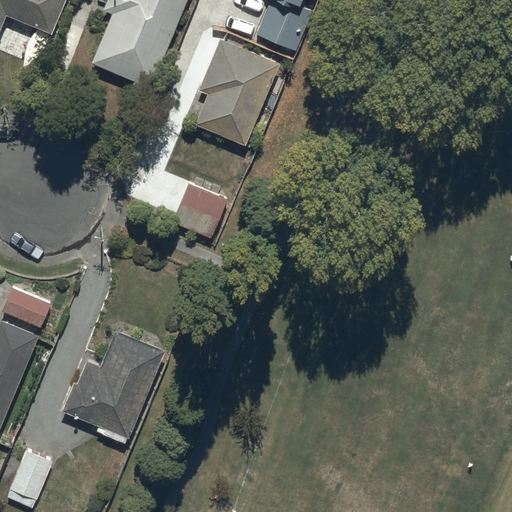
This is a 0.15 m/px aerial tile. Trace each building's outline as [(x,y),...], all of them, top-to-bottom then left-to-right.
[(0,0),(0,18),(5,7),(50,26),(60,0),(0,0)] [(110,4),(90,54),(149,78),(181,0),(101,0),(110,4)] [(265,0),(255,26),(294,42),(310,3),(302,0),(265,0)] [(193,116),(244,137),(278,54),(218,30),(196,82),(206,86),(193,116)] [(227,197),(190,181),(172,223),(209,239),(227,197)] [(1,304),(39,321),(49,297),(11,281),(1,304)] [(0,417),(38,327),(0,311),(0,417)] [(60,403),(128,431),(164,341),(113,321),(99,357),(86,352),(76,375),(72,374),(60,403)] [(32,502),(52,455),(25,444),(6,491),(32,502)]
